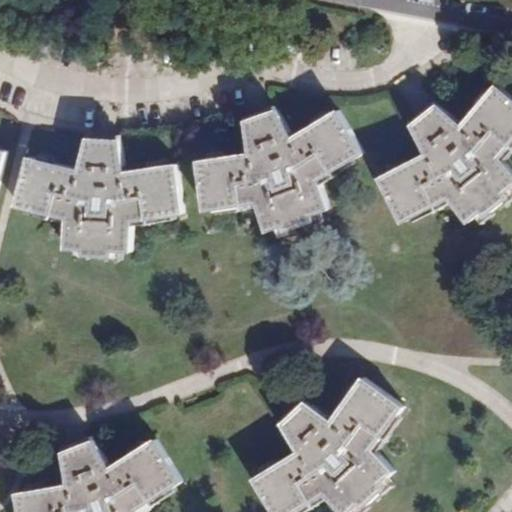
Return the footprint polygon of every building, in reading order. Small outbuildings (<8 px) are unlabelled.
[(441,103),(414,124),(429,153),(383,177),(407,223),(453,199),(472,223),(486,212),(489,216),(511,198),(511,194),(510,192),(511,190),(511,165),(505,157),(511,148),(511,93),(499,83),(466,123),(441,103)] [(279,108),(248,120),(252,152),(201,159),(208,211),(260,203),(270,231),(287,226),(289,231),(318,220),(317,214),(333,209),(323,180),(368,153),(341,108),(296,135),(279,108)] [(82,168),(31,155),(19,205),(68,218),(68,249),(85,249),(85,255),(116,257),(116,251),(134,251),(136,221),(187,214),(180,162),(128,170),(124,138),(89,137),(82,168)] [(0,190),(11,150),(0,147),(0,190)] [(335,418),(308,400),(284,423),(301,450),(257,478),(277,511),(300,511),(328,495),(344,511),(354,511),(362,505),(366,509),(389,487),(385,483),(398,471),(377,449),(407,406),(366,376),(335,418)] [(71,482),(20,492),(23,511),(144,511),(143,509),(187,481),(159,437),(115,465),(97,438),(66,450),(71,482)]
